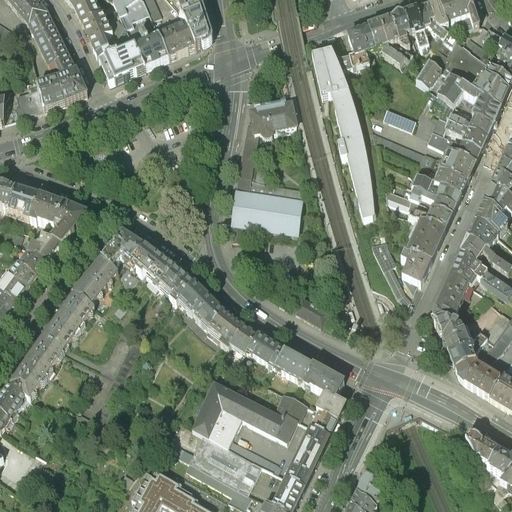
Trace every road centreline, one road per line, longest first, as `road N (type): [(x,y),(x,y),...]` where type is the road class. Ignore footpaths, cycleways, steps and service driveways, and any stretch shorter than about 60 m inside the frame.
road 1 (tertiary): [(511,119),(389,382)]
road 2 (primary): [(230,61),(233,90),(210,230),(214,258),(239,295)]
road 3 (residential): [(118,212),(0,366)]
road 4 (primary): [(239,295),(389,382)]
road 5 (primary): [(118,212),(239,295)]
road 6 (primary): [(324,511),(389,382)]
road 7 (primary): [(106,112),(230,61)]
road 8 (residential): [(106,112),(51,0)]
road 9 (primary): [(5,165),(118,212)]
